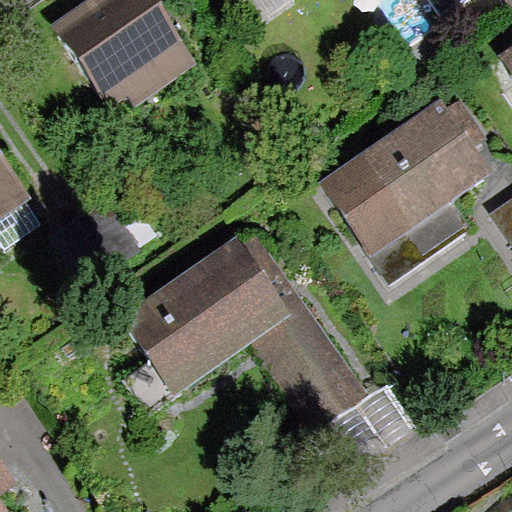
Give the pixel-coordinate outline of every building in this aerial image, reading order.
[(218,0),(243,37),(298,0),(218,0)] [(410,0),(439,40),(496,0),(410,0)] [(129,10),(56,56),(104,132),(177,86),(129,10)] [(443,153),(334,224),(381,297),(481,233),(511,279),(511,213),(491,227),(443,153)] [(0,255),(19,241),(0,214),(0,255)] [(232,298),(137,371),(182,431),(259,373),(313,444),(356,411),(300,337),(276,355),(232,298)]
